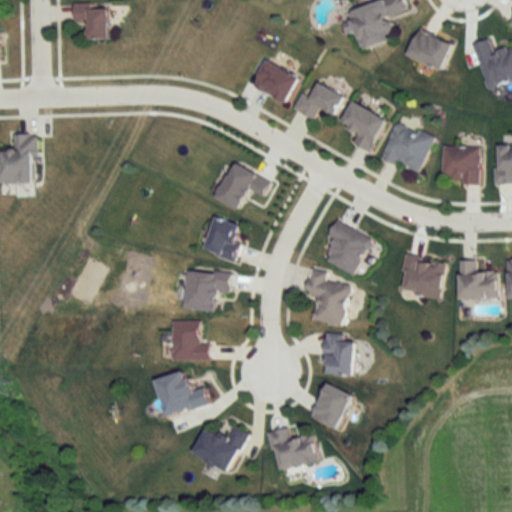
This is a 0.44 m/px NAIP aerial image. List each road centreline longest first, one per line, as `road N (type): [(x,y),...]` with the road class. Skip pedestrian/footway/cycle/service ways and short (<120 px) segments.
road 1 (residential): [(511,222),(447,224),(400,211),(183,95),(0,97)]
road 2 (residential): [(322,167),(275,264),(263,328),(271,388)]
